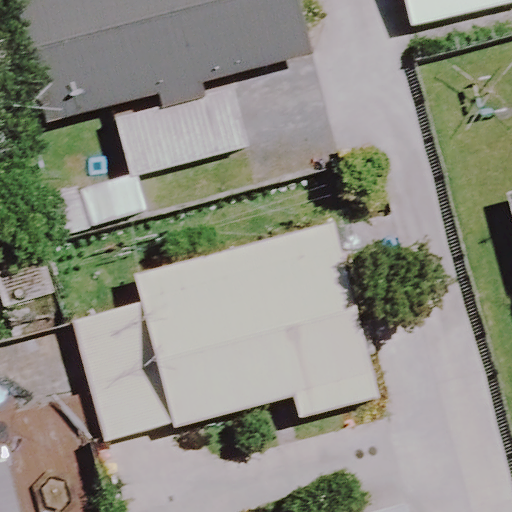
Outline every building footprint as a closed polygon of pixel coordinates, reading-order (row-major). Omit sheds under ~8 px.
[(137,182),(243,159),(227,84),(303,67),(287,0),(6,0),(34,126),(103,111),(118,180),(38,198),(50,249),(147,226),(137,182)] [(511,10),(511,0),(397,0),(404,32),(511,10)] [(511,201),(502,204),(511,241),(511,201)] [(373,407),(325,232),(128,285),(135,312),(68,330),(101,454),(287,404),(293,429),(373,407)] [(0,511),(8,511),(0,480),(0,511)]
